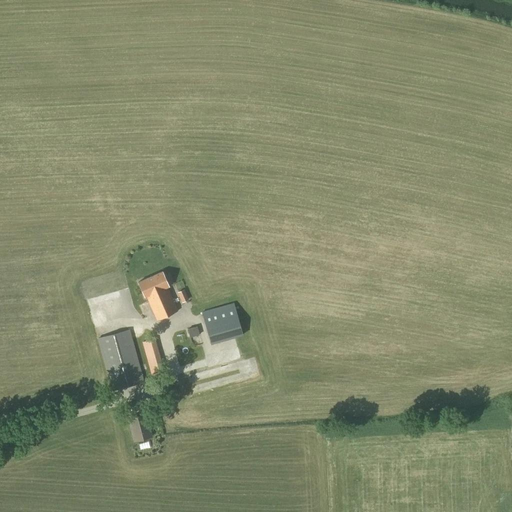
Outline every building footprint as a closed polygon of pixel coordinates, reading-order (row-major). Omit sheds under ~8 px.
[(171,241),(174,250),(197,242),(193,233),(171,241)] [(177,311),(167,288),(169,287),(162,272),(138,282),(144,298),(146,297),(157,320),(177,311)] [(184,290),(177,293),(182,303),(188,300),(184,290)] [(210,345),(243,336),(234,303),(201,312),(210,345)] [(189,338),(197,336),(199,335),(197,326),(187,329),(189,338)] [(111,391),(144,383),(129,330),(97,339),(111,391)] [(197,347),(204,345),(202,337),(195,339),(197,347)] [(151,375),(164,371),(155,339),(142,342),(151,375)] [(160,405),(153,401),(150,406),(157,411),(160,405)] [(134,441),(151,437),(145,415),(128,419),(134,441)]
